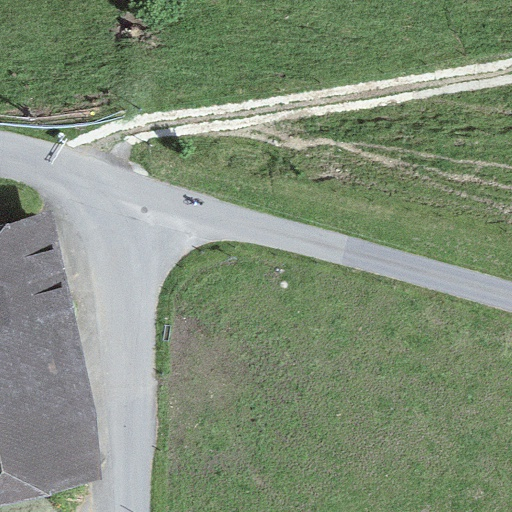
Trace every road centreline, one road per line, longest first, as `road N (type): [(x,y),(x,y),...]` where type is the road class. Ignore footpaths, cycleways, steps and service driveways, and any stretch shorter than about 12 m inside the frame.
road 1 (track): [(60,170),(148,129),(511,69)]
road 2 (unclassified): [(120,188),(511,292)]
road 3 (unclassified): [(135,511),(120,188)]
road 4 (unclassified): [(0,155),(120,188)]
